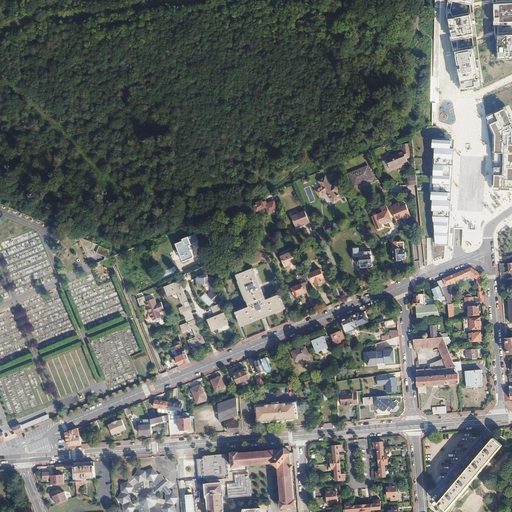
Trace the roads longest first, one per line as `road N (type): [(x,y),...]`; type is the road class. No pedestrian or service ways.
road 1 (track): [(0,167),(95,206),(120,208),(199,198),(375,136),(418,0)]
road 2 (residential): [(48,433),(397,288)]
road 3 (tertiary): [(57,456),(297,436)]
road 4 (unknown): [(205,0),(0,31)]
road 5 (residential): [(488,250),(501,418)]
road 6 (residential): [(413,425),(397,288)]
road 7 (residential): [(346,431),(351,484),(372,483),(366,430)]
